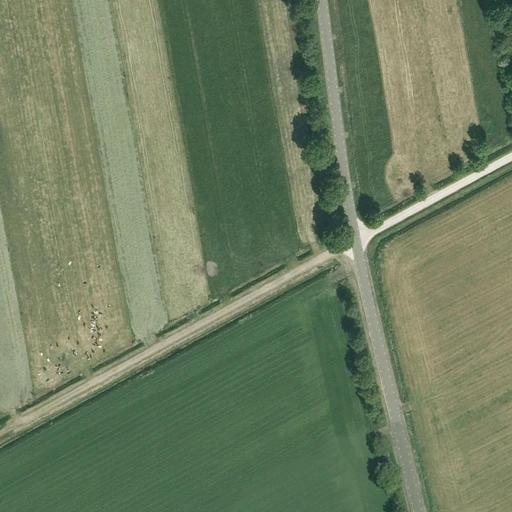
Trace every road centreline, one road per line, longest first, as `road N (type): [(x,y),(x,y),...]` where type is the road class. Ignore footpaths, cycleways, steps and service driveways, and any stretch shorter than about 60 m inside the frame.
road 1 (track): [(355,241),(0,431)]
road 2 (unclassified): [(417,511),(355,241)]
road 3 (unclassified): [(355,241),(321,0)]
road 4 (unclassified): [(355,241),(511,156)]
